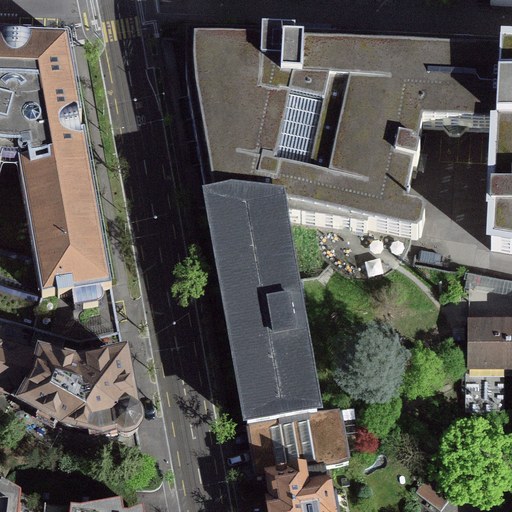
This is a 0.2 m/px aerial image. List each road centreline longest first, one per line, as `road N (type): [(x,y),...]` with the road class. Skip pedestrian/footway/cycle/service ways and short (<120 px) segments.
road 1 (secondary): [(116,3),(205,511)]
road 2 (residential): [(116,3),(511,19)]
